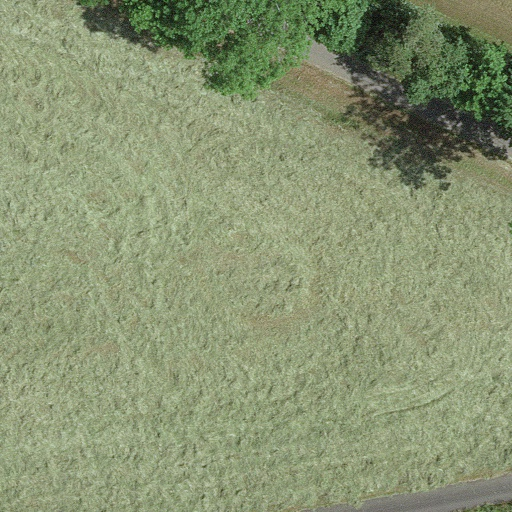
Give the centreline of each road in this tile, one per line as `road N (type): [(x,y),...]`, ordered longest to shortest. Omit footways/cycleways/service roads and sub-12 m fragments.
road 1 (track): [(511,150),(201,0)]
road 2 (track): [(351,511),(511,486)]
